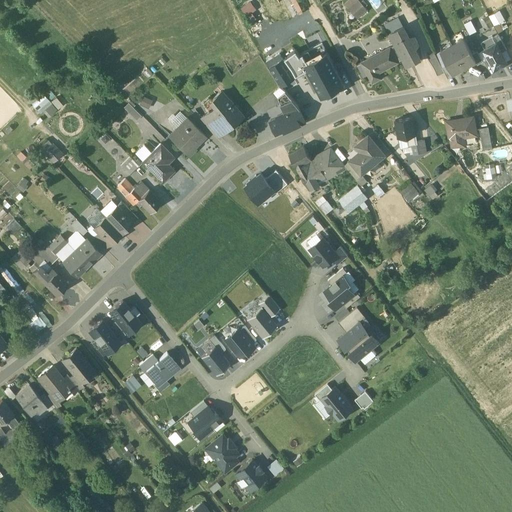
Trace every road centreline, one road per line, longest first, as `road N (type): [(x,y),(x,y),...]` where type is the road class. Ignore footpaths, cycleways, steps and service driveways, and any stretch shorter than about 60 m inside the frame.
road 1 (residential): [(120,280),(225,176),(266,152),(369,112),(511,86)]
road 2 (track): [(511,453),(312,208)]
road 3 (track): [(67,332),(219,511)]
road 4 (residential): [(120,280),(217,396)]
road 5 (track): [(414,334),(511,264)]
